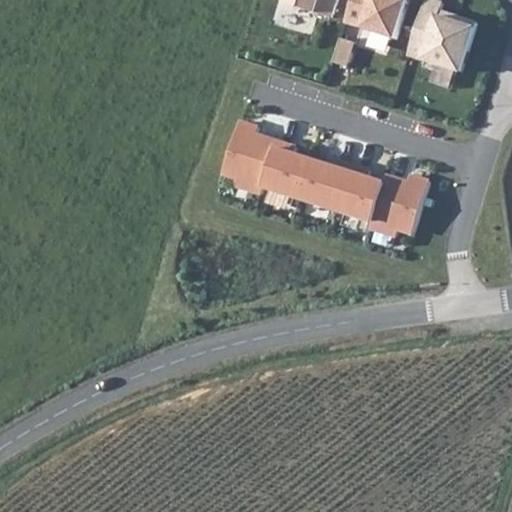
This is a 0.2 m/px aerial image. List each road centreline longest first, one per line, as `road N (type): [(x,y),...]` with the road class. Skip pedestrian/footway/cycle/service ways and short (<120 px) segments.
road 1 (tertiary): [(0,448),(105,389),(225,346),(461,307)]
road 2 (residential): [(484,163),(251,90)]
road 3 (residential): [(461,307),(460,242),(484,163)]
